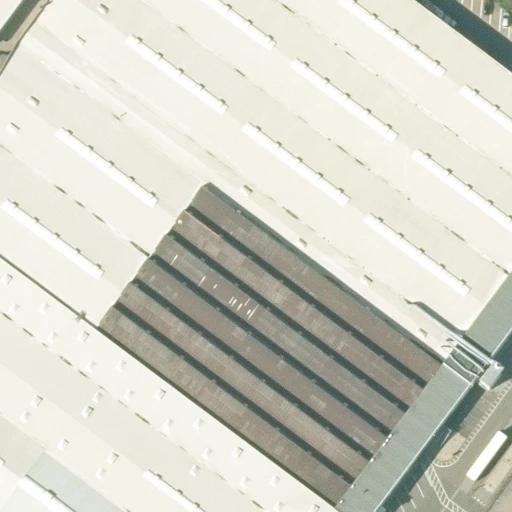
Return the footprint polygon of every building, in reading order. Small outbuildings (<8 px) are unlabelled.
[(511,272),(511,78),(407,0),(54,0),(18,48),(0,81),(0,183),(72,88),(206,188),(443,365),(511,272)] [(206,188),(72,88),(0,183),(0,260),(97,332),(97,333),(206,188)] [(443,365),(206,188),(97,333),(97,332),(96,334),(333,511),(380,511),(472,389),(473,390),(474,389),(443,365)] [(97,332),(0,260),(0,417),(48,453),(3,511),(333,511),(96,334),(97,332)] [(0,417),(0,511),(3,511),(48,453),(0,417)]
